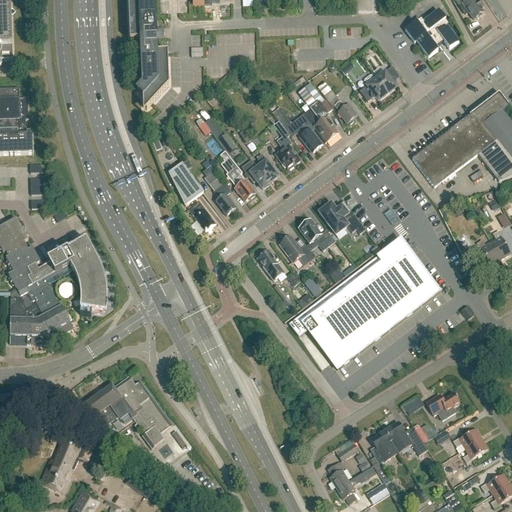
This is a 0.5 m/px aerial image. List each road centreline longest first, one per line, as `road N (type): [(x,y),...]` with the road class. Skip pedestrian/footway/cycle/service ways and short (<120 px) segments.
road 1 (secondary): [(61,0),(78,127),(149,278)]
road 2 (residential): [(425,99),(360,17),(198,24)]
road 3 (unclassified): [(425,99),(224,250)]
road 4 (secondary): [(295,511),(192,306)]
road 5 (secondary): [(148,217),(104,108),(92,0)]
road 6 (secondary): [(148,217),(118,94),(108,0)]
road 7 (secondary): [(168,318),(265,511)]
road 8 (unclassified): [(349,421),(224,250)]
road 9 (residential): [(349,421),(455,352)]
